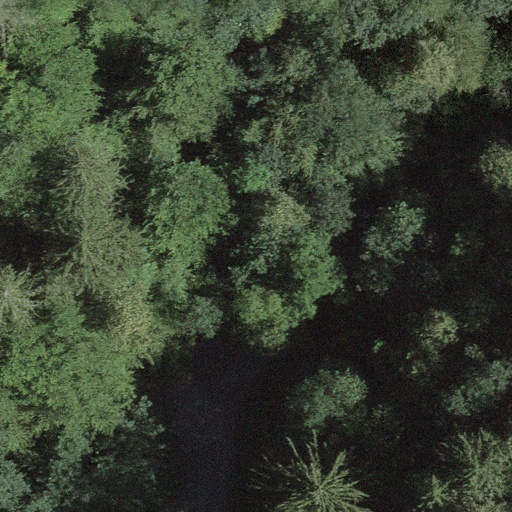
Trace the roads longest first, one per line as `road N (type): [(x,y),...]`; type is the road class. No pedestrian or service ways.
road 1 (track): [(0,459),(72,417),(220,380),(428,195),(511,144)]
road 2 (track): [(220,380),(205,511)]
